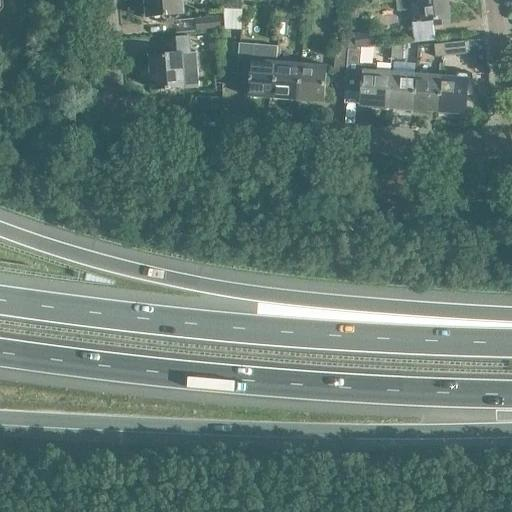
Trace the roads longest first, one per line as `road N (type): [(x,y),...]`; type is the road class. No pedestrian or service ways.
road 1 (motorway): [(511,322),(175,280),(0,229)]
road 2 (motorway): [(511,341),(191,322),(0,297)]
road 3 (motorway): [(0,351),(299,383),(511,391)]
road 4 (motorway): [(0,418),(511,428)]
road 5 (residential): [(510,147),(142,128),(120,105),(102,0)]
road 6 (residential): [(510,147),(494,0)]
